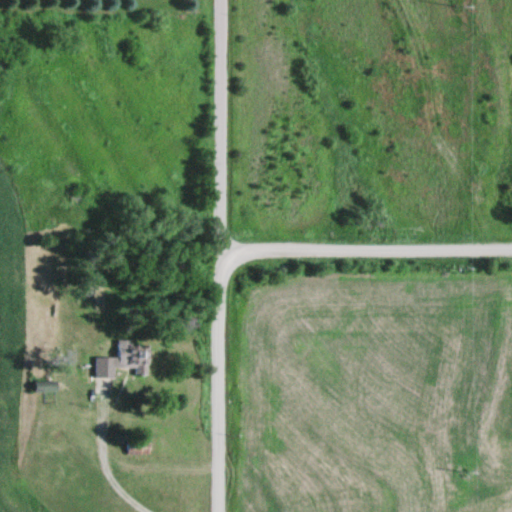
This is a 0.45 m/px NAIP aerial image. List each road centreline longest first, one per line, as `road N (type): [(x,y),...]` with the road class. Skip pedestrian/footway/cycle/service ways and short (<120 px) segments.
road 1 (residential): [(233,511),(236,290),(220,267),(220,0)]
road 2 (residential): [(236,290),(511,264)]
